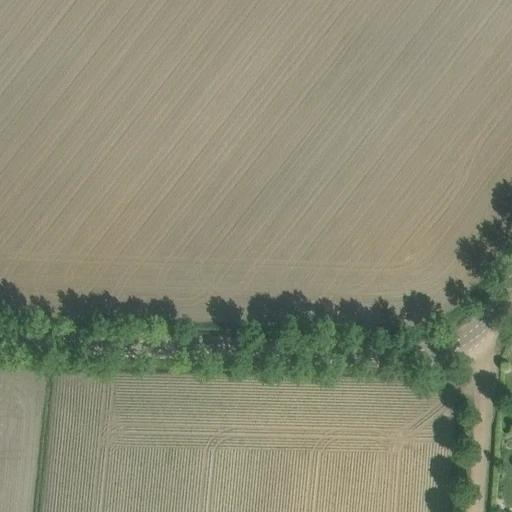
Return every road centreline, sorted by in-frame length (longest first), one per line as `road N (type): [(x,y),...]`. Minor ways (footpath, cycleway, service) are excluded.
road 1 (unclassified): [(0,347),(419,355),(470,339),(511,294)]
road 2 (track): [(470,339),(455,511)]
